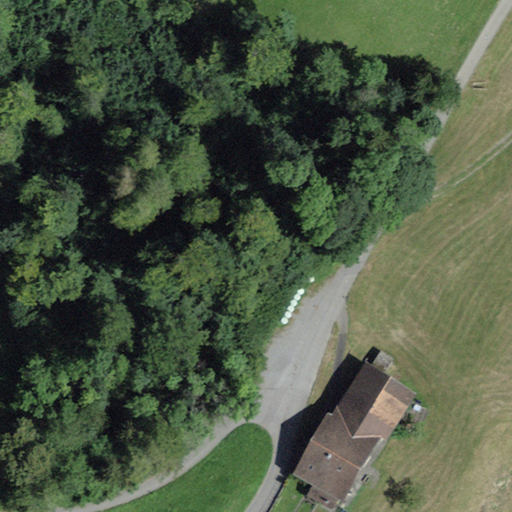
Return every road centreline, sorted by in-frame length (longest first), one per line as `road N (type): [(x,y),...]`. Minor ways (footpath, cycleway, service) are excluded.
road 1 (unclassified): [(257,511),(345,285),(510,0)]
road 2 (track): [(511,135),(457,178),(388,213)]
